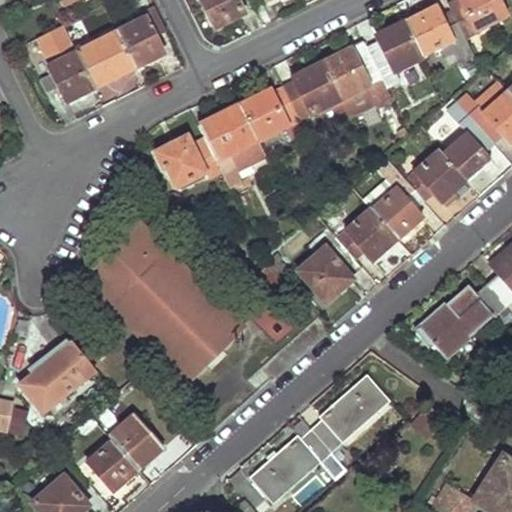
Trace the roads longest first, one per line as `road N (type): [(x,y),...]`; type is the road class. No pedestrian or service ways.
road 1 (residential): [(511,198),(157,511)]
road 2 (residential): [(54,164),(207,74)]
road 3 (residential): [(207,74),(355,0)]
